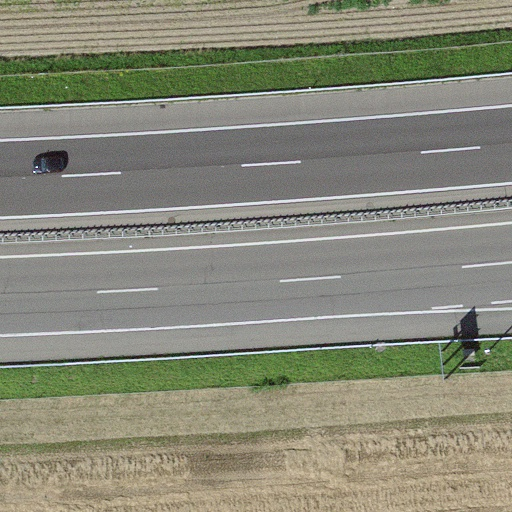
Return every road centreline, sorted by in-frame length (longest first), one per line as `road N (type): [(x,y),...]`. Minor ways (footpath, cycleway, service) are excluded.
road 1 (motorway): [(511,144),(0,178)]
road 2 (motorway): [(0,298),(511,265)]
